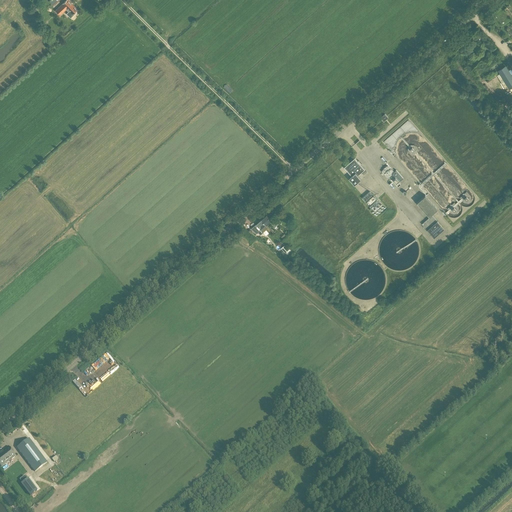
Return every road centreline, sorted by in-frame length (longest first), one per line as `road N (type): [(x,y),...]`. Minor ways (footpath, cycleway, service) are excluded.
road 1 (tertiary): [(0,428),(488,0)]
road 2 (track): [(294,170),(122,0)]
